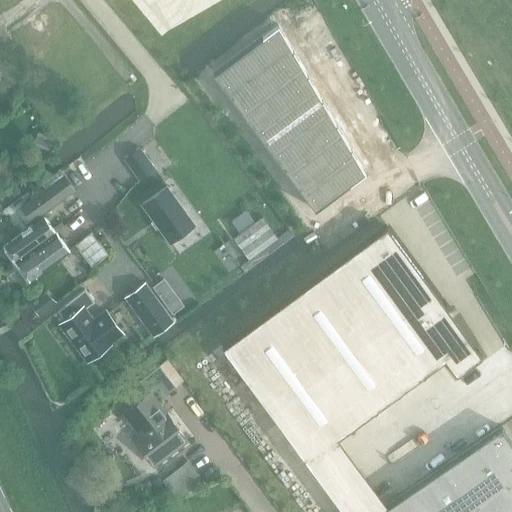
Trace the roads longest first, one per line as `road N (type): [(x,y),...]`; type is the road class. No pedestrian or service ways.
road 1 (tertiary): [(475,172),(373,0)]
road 2 (unclassified): [(170,99),(88,0)]
